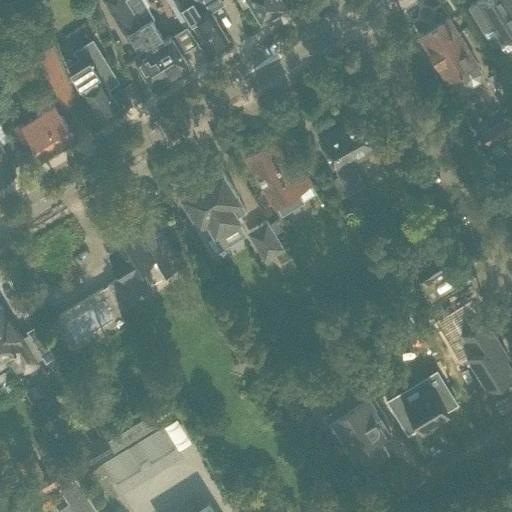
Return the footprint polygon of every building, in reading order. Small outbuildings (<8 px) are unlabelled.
[(139,24),(124,0),(117,0),(107,6),(124,35),(128,33),(141,53),(134,57),(151,84),(169,73),(139,24)] [(143,0),(124,0),(139,24),(169,73),(187,62),(170,35),(164,39),(151,18),(154,16),(143,0)] [(171,0),(165,0),(182,27),(186,24),(171,0)] [(171,0),(186,24),(190,22),(207,50),(228,37),(211,10),(210,9),(222,2),(221,0),(197,0),(194,2),(192,0),(171,0)] [(238,0),(242,6),(250,1),(260,18),(272,11),(275,11),(280,8),(281,5),(284,3),(282,0),(238,0)] [(492,43),(500,39),(511,31),(511,2),(510,0),(476,0),(477,0),(469,5),(479,22),(492,43)] [(480,71),(458,35),(447,18),(419,35),(447,79),(459,72),(464,81),(473,84),(479,80),(480,71)] [(78,57),(66,64),(87,100),(98,117),(118,104),(108,87),(117,81),(119,80),(107,59),(93,37),(84,23),(64,35),(73,49),(78,57)] [(52,43),(36,50),(61,108),(62,107),(76,101),(52,43)] [(72,133),(61,116),(54,104),(16,128),(24,141),(30,137),(41,153),(72,133)] [(511,123),(508,117),(498,123),(481,134),(487,144),(511,128),(511,123)] [(0,177),(1,177),(5,177),(9,175),(11,172),(14,170),(0,145),(10,139),(0,120),(0,177)] [(363,184),(350,161),(375,148),(361,123),(344,132),(341,126),(318,138),(333,165),(334,165),(338,174),(328,179),(338,197),(363,184)] [(295,166),(287,153),(276,136),(245,155),(281,213),(303,199),(297,190),(309,183),(297,164),(295,166)] [(221,169),(180,194),(190,211),(187,213),(202,238),(213,231),(215,235),(244,218),(241,213),(245,210),(238,199),(239,199),(221,169)] [(425,208),(388,233),(395,243),(431,218),(425,208)] [(122,275),(108,284),(122,308),(168,280),(164,274),(156,260),(172,251),(150,216),(109,240),(113,247),(108,251),(122,275)] [(266,220),(248,232),(259,250),(266,245),(272,254),(274,253),(280,262),(289,256),(270,227),(266,220)] [(384,248),(373,254),(374,255),(387,275),(388,277),(398,271),(384,248)] [(428,253),(400,270),(413,291),(441,273),(428,253)] [(387,275),(374,255),(365,261),(367,263),(361,267),(372,285),(387,275)] [(302,305),(300,306),(309,319),(311,318),(323,310),(315,297),(302,305)] [(0,349),(2,352),(1,352),(13,372),(24,366),(35,360),(34,359),(41,355),(27,332),(20,337),(1,305),(0,306),(0,349)] [(459,332),(458,332),(469,350),(463,353),(464,355),(484,388),(505,376),(508,374),(511,371),(503,357),(505,355),(500,346),(497,348),(493,342),(496,340),(483,319),(482,318),(459,332)] [(0,380),(13,372),(1,352),(2,352),(0,349),(0,380)] [(405,399),(404,400),(423,431),(433,424),(431,421),(449,410),(447,407),(442,399),(453,392),(437,366),(417,378),(423,388),(405,399)] [(346,410),(330,420),(336,429),(342,440),(341,441),(345,448),(346,447),(359,467),(375,457),(386,450),(379,438),(389,432),(368,396),(346,410)] [(149,413),(106,439),(114,452),(128,444),(136,439),(157,427),(149,413)] [(157,427),(136,439),(150,461),(176,445),(162,423),(157,427)] [(91,441),(63,457),(64,459),(74,476),(74,477),(75,476),(90,467),(102,460),(114,452),(106,439),(102,433),(91,441)] [(142,466),(128,444),(114,452),(102,460),(116,482),(142,466)] [(37,460),(20,471),(35,494),(37,499),(74,476),(64,459),(44,472),(37,460)] [(75,476),(74,477),(58,487),(74,511),(89,511),(96,508),(75,476)] [(216,511),(209,501),(191,511),(216,511)]
